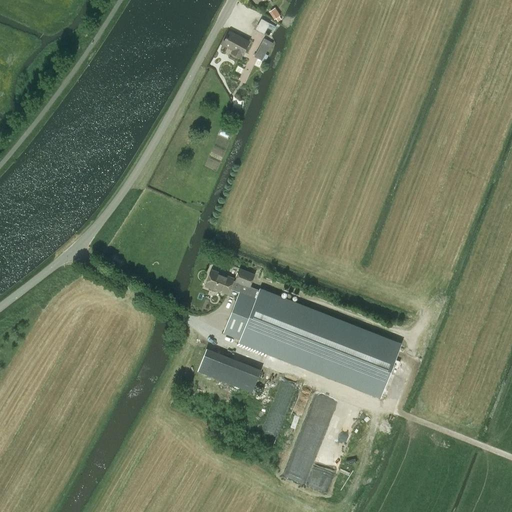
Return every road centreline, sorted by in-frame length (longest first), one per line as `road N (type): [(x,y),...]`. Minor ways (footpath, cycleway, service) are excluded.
road 1 (track): [(74,251),(223,342),(391,408),(424,324),(419,308),(355,277),(457,0)]
road 2 (unclassified): [(0,308),(74,251),(115,206),(232,0)]
